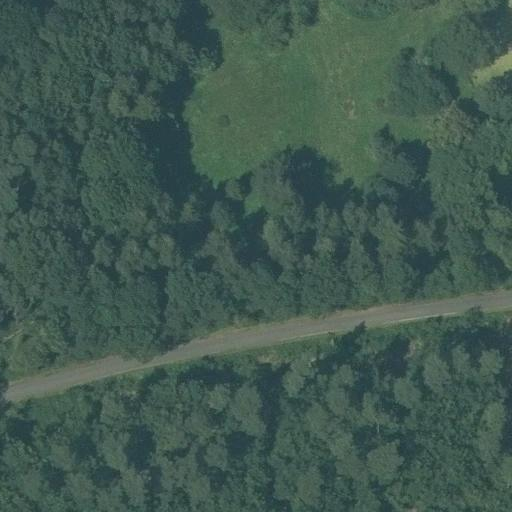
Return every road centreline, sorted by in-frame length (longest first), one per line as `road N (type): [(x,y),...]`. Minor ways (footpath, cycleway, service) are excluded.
road 1 (unclassified): [(511,299),(224,336),(0,394)]
road 2 (unclassified): [(0,105),(80,0)]
